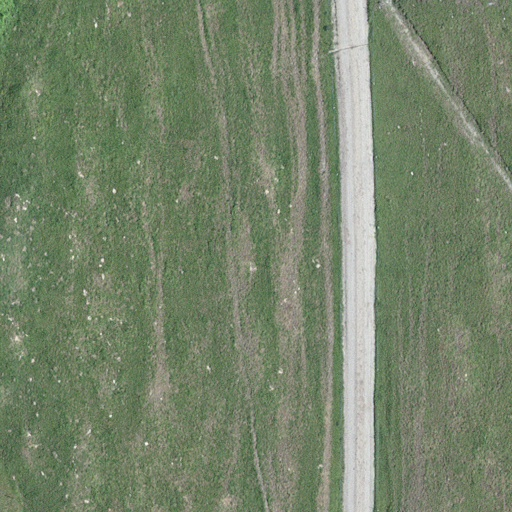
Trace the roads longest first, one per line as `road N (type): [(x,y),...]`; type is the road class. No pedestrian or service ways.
road 1 (unclassified): [(373,511),(380,276),(359,0)]
road 2 (track): [(382,0),(511,172)]
